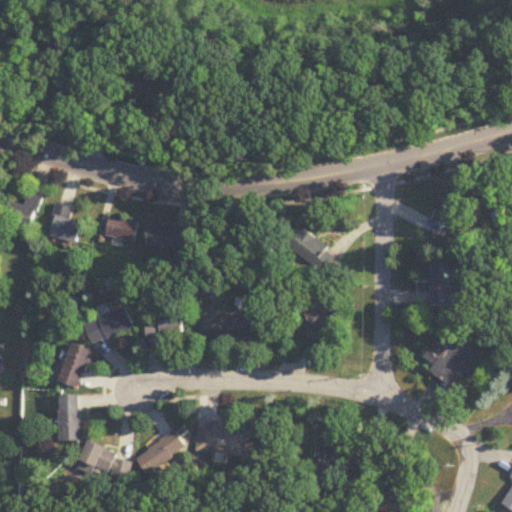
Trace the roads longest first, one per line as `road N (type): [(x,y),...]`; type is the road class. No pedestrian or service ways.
road 1 (residential): [(511,132),(384,167),(230,186),(124,177),(0,137)]
road 2 (residential): [(384,393),(189,378),(143,391)]
road 3 (residential): [(384,167),(384,393)]
road 4 (residential): [(384,393),(466,445),(456,511)]
